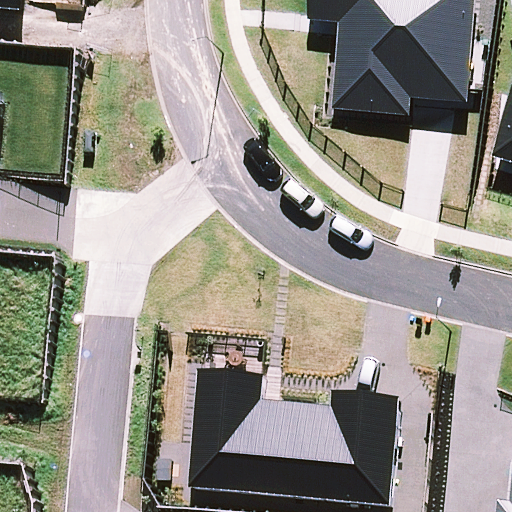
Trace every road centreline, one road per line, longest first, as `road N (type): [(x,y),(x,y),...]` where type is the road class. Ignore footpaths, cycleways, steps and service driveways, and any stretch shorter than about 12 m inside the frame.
road 1 (residential): [(227,164),(170,163),(137,208),(94,323),(80,511)]
road 2 (residential): [(511,306),(352,261),(277,217),(227,164)]
road 3 (residential): [(227,164),(189,75),(174,0)]
